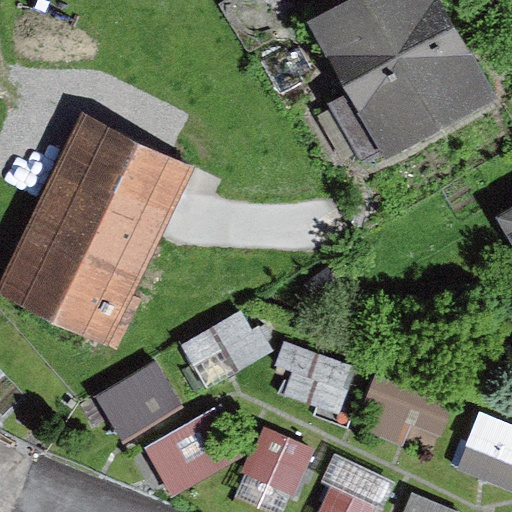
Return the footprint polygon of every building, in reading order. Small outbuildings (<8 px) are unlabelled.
[(450,0),(318,0),(309,5),(351,79),(328,91),(363,152),(495,78),(450,0)] [(84,120),(2,288),(120,346),(146,295),(130,287),(187,170),(84,120)] [(511,197),(499,206),(511,228),(511,197)] [(327,263),(304,279),(319,301),(342,285),(327,263)] [(240,307),(181,340),(206,384),(228,372),(275,345),(261,321),(251,327),(240,307)] [(356,368),(286,340),(275,365),(294,372),(286,393),(337,414),(356,368)] [(123,440),(180,406),(155,364),(98,397),(123,440)] [(456,407),(377,375),(355,427),(401,446),(403,447),(412,426),(443,439),(456,407)] [(217,409),(146,449),(172,495),(243,455),(217,409)] [(511,491),(511,426),(482,414),(459,470),(480,478),(511,491)] [(291,492),(310,450),(266,430),(247,472),(291,492)] [(372,511),(387,481),(344,461),(320,511),(372,511)] [(451,511),(419,498),(412,511),(451,511)]
